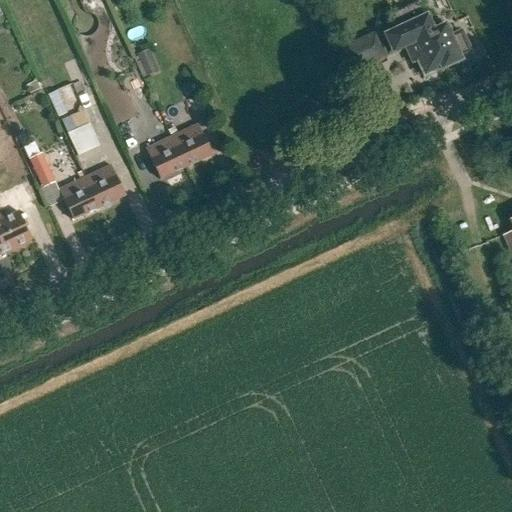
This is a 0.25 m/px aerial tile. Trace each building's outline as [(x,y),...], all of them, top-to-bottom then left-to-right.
[(433,34),(426,19),(419,4),(390,17),(397,32),(386,37),(393,53),(404,48),(409,59),(415,57),(424,78),(428,76),(431,77),(437,74),(438,71),(441,69),(442,70),(460,62),(459,60),(471,54),(461,33),(449,38),(444,28),(433,34)] [(384,58),(374,36),(345,50),(355,72),(384,58)] [(139,54),(148,75),(164,68),(155,47),(139,54)] [(66,114),(82,153),(102,144),(76,82),(53,91),(63,115),(66,114)] [(171,138),(186,169),(212,157),(197,126),(171,138)] [(145,151),(160,181),(186,169),(171,138),(145,151)] [(24,163),(39,191),(53,184),(38,156),(24,163)] [(84,179),(99,210),(125,198),(111,167),(84,179)] [(58,192),(73,222),(99,210),(84,179),(58,192)] [(0,212),(0,242),(6,254),(32,242),(18,213),(6,219),(2,211),(0,212)] [(511,220),(509,222),(511,227),(511,232),(503,237),(511,256),(511,220)]
